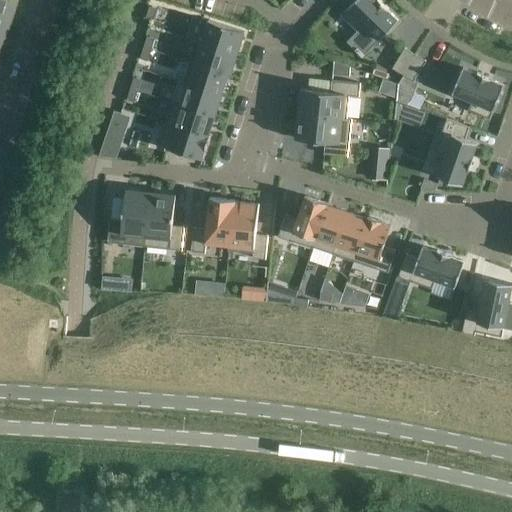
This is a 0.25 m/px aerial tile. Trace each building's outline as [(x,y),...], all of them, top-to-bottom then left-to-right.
[(0,0),(0,14),(10,18),(15,0),(0,0)] [(356,0),(341,16),(357,31),(364,25),(380,41),(399,21),(388,10),(390,9),(380,0),(356,0)] [(150,6),(146,17),(154,20),(158,8),(150,6)] [(4,37),(10,18),(0,14),(0,36),(2,37),(4,37)] [(208,20),(201,43),(237,54),(245,32),(208,20)] [(146,36),(142,47),(150,49),(153,38),(146,36)] [(195,63),(229,74),(228,75),(231,76),(237,54),(201,43),(195,63)] [(142,47),(139,58),(146,61),(150,49),(142,47)] [(405,47),(392,68),(403,75),(416,54),(405,47)] [(416,54),(403,75),(413,82),(427,61),(416,54)] [(190,61),(183,82),(188,84),(222,95),(228,75),(229,74),(195,63),(190,61)] [(334,61),(333,74),(350,76),(351,67),(334,61)] [(463,67),(452,94),(471,102),(468,110),(490,119),(505,84),(492,79),(492,78),(477,72),(477,73),(463,67)] [(133,77),(129,88),(137,91),(140,79),(133,77)] [(301,89),(298,114),(348,119),(348,118),(350,96),(360,97),(361,83),(332,80),(330,92),(301,89)] [(188,84),(182,105),(216,115),(222,95),(188,84)] [(129,88),(125,100),(133,102),(137,91),(129,88)] [(172,102),(165,123),(209,137),(216,115),(182,105),(172,102)] [(397,102),(395,119),(400,120),(405,105),(397,102)] [(298,114),(296,139),(324,142),(323,155),(348,157),(353,119),(348,118),(348,119),(298,114)] [(115,115),(112,126),(119,129),(123,117),(115,115)] [(446,118),(435,152),(444,155),(437,176),(463,185),(468,171),(470,171),(475,157),(473,156),(478,142),(466,138),(470,126),(446,118)] [(165,123),(158,145),(202,159),(209,137),(165,123)] [(374,176),(372,186),(387,188),(388,177),(374,176)] [(110,218),(108,243),(145,247),(151,192),(126,189),(123,220),(110,218)] [(151,192),(145,247),(183,251),(185,226),(173,225),(176,194),(151,192)] [(285,214),(277,238),(313,250),(328,204),(329,205),(329,203),(305,195),(297,218),(285,214)] [(194,227),(191,252),(206,253),(207,244),(229,246),(228,251),(229,251),(235,200),(209,197),(206,228),(194,227)] [(235,200),(229,251),(253,253),(252,258),(266,260),(269,235),(257,234),(260,204),(236,201),(236,200),(235,200)] [(328,204),(313,250),(333,257),(348,211),(329,205),(328,204)] [(348,211),(333,257),(353,264),(368,218),(368,217),(348,211)] [(368,218),(353,264),(388,275),(397,250),(385,246),(392,225),(382,222),(382,221),(368,216),(368,217),(368,218)] [(406,253),(398,279),(433,290),(436,281),(456,288),(465,261),(452,256),(452,255),(437,249),(436,251),(422,246),(418,258),(406,253)] [(103,289),(111,290),(112,278),(104,277),(103,289)] [(467,309),(462,333),(476,335),(476,332),(503,337),(511,291),(511,282),(486,277),(479,312),(467,309)] [(274,302),(279,285),(269,281),(266,301),(274,302)] [(389,299),(402,304),(405,296),(391,291),(389,299)] [(321,292),(320,300),(332,302),(333,294),(321,292)] [(297,297),(296,306),(308,307),(309,299),(297,297)]
